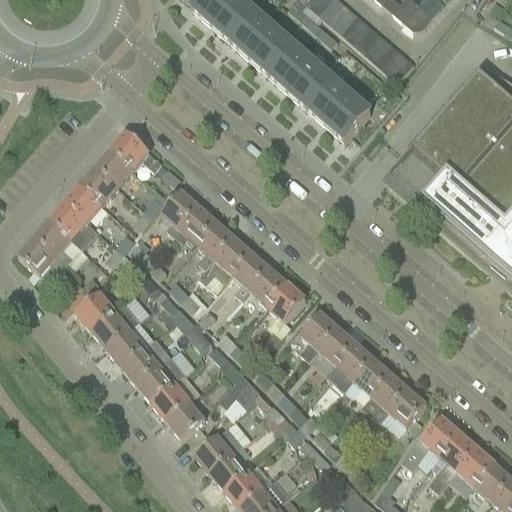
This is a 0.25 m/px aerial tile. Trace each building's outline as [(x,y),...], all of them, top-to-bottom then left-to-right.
[(204,28),(226,4),(221,0),(205,0),(191,18),(192,19),(193,17),(199,22),(198,23),(204,28)] [(302,10),(310,0),(290,0),(298,6),(302,10)] [(312,18),(327,0),(310,0),(302,10),(306,13),(312,18)] [(329,0),(327,0),(312,18),(320,25),(337,6),(329,0)] [(390,2),(391,0),(367,0),(382,13),(391,3),(390,2)] [(419,12),(407,2),(391,21),(403,31),(419,12)] [(217,39),(238,15),(226,4),(204,28),(217,39)] [(298,6),(287,19),(296,26),(306,13),(302,10),(298,6)] [(337,6),(320,25),(321,26),(330,34),(346,15),(337,6)] [(433,25),(419,12),(403,31),(412,39),(414,39),(417,39),(419,39),(421,38),(423,36),(425,35),(432,25),(432,26),(433,25)] [(306,13),(296,26),(311,39),(316,33),(316,32),(321,26),(320,25),(312,18),(306,13)] [(231,49),(254,22),(248,16),(244,20),(238,15),(217,39),(223,45),(224,44),(230,49),(231,49)] [(346,15),(330,34),(339,42),(356,23),(346,15)] [(488,19),(483,27),(493,34),(498,26),(488,19)] [(242,62),(264,37),(259,33),(262,29),(254,22),(231,49),(230,49),(229,51),(230,52),(231,50),(237,55),(236,56),(242,62)] [(356,23),(339,42),(349,50),(365,31),(356,23)] [(511,34),(498,26),(493,34),(511,45),(511,34)] [(365,31),(349,50),(358,58),(375,39),(365,31)] [(327,42),(316,33),(311,39),(321,48),(327,42)] [(255,73),(277,48),(264,37),(242,62),(255,73)] [(375,39),(358,58),(368,67),(384,47),(375,39)] [(336,50),(327,42),(321,48),(331,56),(336,50)] [(384,47),(368,67),(378,75),(394,56),(384,47)] [(269,83),(293,55),(285,49),(282,52),(277,48),(255,73),(261,78),(262,77),(268,82),(267,84),(268,85),(269,83)] [(281,95),(302,70),(297,66),(301,62),(293,55),(269,83),(275,88),(274,89),(281,95)] [(394,56),(378,75),(387,83),(404,64),(394,56)] [(404,64),(387,83),(397,91),(411,74),(413,72),(404,64)] [(293,106),(315,81),(302,70),(281,95),(293,106)] [(511,97),(482,79),(413,157),(403,168),(387,187),(390,190),(488,275),(494,280),(497,276),(508,285),(505,289),(508,292),(511,295),(511,97)] [(307,116),(331,89),(323,82),(320,86),(315,81),(293,106),(299,111),(300,110),(306,115),(305,117),(306,118),(307,116)] [(319,128),(340,104),(335,99),(339,96),(331,89),(307,116),(313,122),(312,122),(319,128)] [(329,142),(353,115),(340,104),(319,128),(325,134),(323,137),(329,142)] [(357,119),(353,115),(329,142),(333,145),(336,143),(337,144),(338,143),(344,148),(343,150),(344,151),(369,121),(362,114),(357,119)] [(126,141),(109,159),(132,179),(141,169),(154,180),(156,178),(164,185),(163,185),(175,195),(180,189),(169,179),(161,172),(126,141)] [(132,179),(109,159),(95,176),(117,196),(132,179)] [(117,196),(95,176),(79,194),(102,214),(117,196)] [(87,231),(101,215),(102,214),(79,194),(64,211),(87,231)] [(166,236),(174,243),(199,215),(181,199),(161,222),(171,231),(166,236)] [(144,219),(151,224),(161,211),(154,206),(144,219)] [(96,239),(87,231),(64,211),(49,229),(71,249),(80,258),(96,239)] [(196,253),(216,230),(199,215),(174,243),(180,249),(185,244),(196,253)] [(141,237),(151,224),(144,219),(134,232),(141,237)] [(49,229),(33,247),(64,274),(71,266),(63,259),(71,249),(49,229)] [(234,246),(216,230),(196,253),(205,261),(196,270),(205,278),(205,279),(234,246)] [(125,243),(115,256),(123,261),(132,248),(125,243)] [(251,261),(234,246),(205,279),(205,278),(198,287),(214,302),(230,283),(231,284),(251,261)] [(64,274),(33,247),(18,264),(50,292),(64,275),(64,274)] [(153,268),(144,259),(147,255),(141,248),(131,257),(148,274),(153,268)] [(113,274),(123,261),(115,256),(106,269),(113,274)] [(269,277),(251,261),(231,284),(241,292),(233,301),(239,307),(247,298),(249,300),(269,277)] [(166,281),(153,268),(148,274),(160,287),(166,281)] [(138,289),(145,283),(133,271),(127,277),(138,289)] [(267,315),(287,292),(269,277),(249,300),(267,315)] [(157,295),(145,283),(138,289),(141,292),(147,298),(150,301),(157,295)] [(93,287),(82,296),(88,303),(99,294),(93,287)] [(187,303),(176,291),(169,297),(181,309),(187,303)] [(287,292),(267,315),(285,331),(285,330),(305,308),(287,292)] [(82,296),(71,305),(77,312),(88,303),(82,296)] [(93,340),(116,320),(101,302),(77,321),(93,340)] [(198,314),(187,303),(181,309),(192,321),(198,314)] [(160,311),(172,323),(178,316),(166,304),(160,311)] [(108,358),(131,338),(141,330),(126,312),(116,320),(93,340),(108,358)] [(190,328),(178,316),(172,323),(184,335),(190,328)] [(208,319),(196,330),(203,337),(214,325),(208,319)] [(318,360),(338,336),(320,321),(300,344),(308,352),(299,362),(308,370),(318,360)] [(196,330),(184,342),(201,359),(210,350),(200,339),(203,337),(196,330)] [(356,352),(338,336),(318,360),(335,375),(356,352)] [(122,376),(146,356),(131,338),(108,358),(122,376)] [(219,347),(230,359),(237,353),(225,341),(219,347)] [(146,356),(122,376),(137,394),(171,366),(156,348),(146,356)] [(335,375),(326,385),(344,401),(353,390),(373,367),(356,352),(335,375)] [(248,365),(237,353),(230,359),(242,371),(248,365)] [(216,355),(209,361),(220,372),(227,366),(216,355)] [(152,412),(176,392),(186,384),(171,366),(137,394),(152,412)] [(227,366),(220,372),(230,382),(236,376),(227,366)] [(373,367),(353,390),(371,406),(391,382),(373,367)] [(284,402),(273,391),(262,380),(256,386),(266,397),(278,409),(284,402)] [(388,421),(408,397),(391,382),(371,406),(388,421)] [(256,409),(266,419),(272,413),(261,402),(250,390),(244,396),(235,407),(247,419),(256,409)] [(167,430),(191,410),(176,392),(152,412),(167,430)] [(427,413),(408,397),(388,421),(405,435),(406,437),(427,413)] [(296,414),(284,402),(278,409),(290,421),(296,414)] [(206,429),(191,410),(167,430),(182,448),(206,429)] [(283,436),(289,430),(284,425),(272,413),(266,419),(277,430),(283,436)] [(311,424),(300,436),(306,442),(317,431),(311,424)] [(439,465),(459,442),(442,426),(423,448),(419,446),(404,466),(401,471),(411,478),(422,463),(428,456),(439,465)] [(294,454),(306,442),(300,436),(288,448),(294,454)] [(234,463),(243,455),(228,437),(195,464),(211,482),(234,463)] [(313,445),(325,457),(331,451),(319,439),(313,445)] [(457,480),(477,457),(459,442),(439,465),(446,472),(439,480),(428,493),(439,503),(458,481),(457,480)] [(301,455),(312,467),(318,461),(307,449),(301,455)] [(331,451),(325,457),(347,480),(353,474),(354,460),(349,455),(341,463),(331,451)] [(225,500),(249,480),(248,480),(241,470),(249,463),(243,455),(234,463),(211,482),(225,500)] [(495,473),(477,457),(457,480),(458,481),(475,496),(495,473)] [(330,473),(318,461),(312,467),(324,479),(330,473)] [(263,496),(271,490),(256,473),(248,480),(249,480),(225,500),(235,511),(246,511),(264,498),(263,496)] [(511,488),(511,487),(495,473),(475,496),(493,511),(511,488)] [(364,486),(353,474),(347,480),(358,492),(364,486)] [(330,486),(342,498),(348,492),(337,480),(330,486)] [(389,503),(399,487),(390,482),(373,508),(378,511),(392,511),(391,510),(394,507),(389,503)] [(275,486),(271,490),(263,496),(264,498),(246,511),(282,511),(291,505),(275,486)] [(511,511),(511,488),(493,511),(511,511)] [(360,504),(348,492),(342,498),(353,510),(360,504)]
